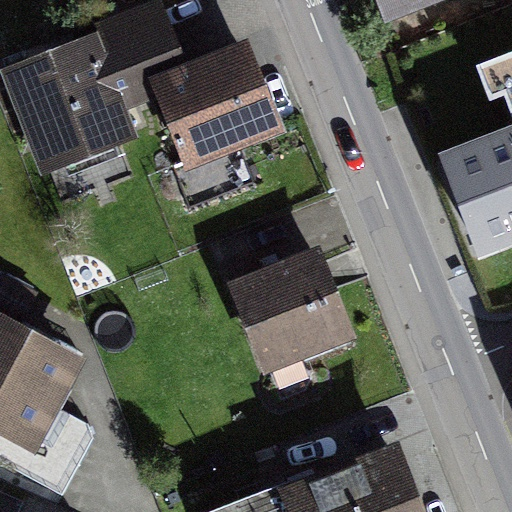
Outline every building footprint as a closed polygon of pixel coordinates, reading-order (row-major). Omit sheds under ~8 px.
[(98,29),(0,67),(42,174),(142,135),(132,111),(158,101),(184,168),(286,128),(249,34),(184,59),(161,0),(151,0),(95,22),(98,29)] [(477,0),(373,0),(388,38),(480,5),(477,0)] [(511,149),(462,169),(452,173),(492,273),(511,265),(511,149)] [(327,259),(232,295),(268,388),(363,351),(327,259)] [(92,349),(0,301),(0,418),(44,441),(92,349)] [(428,511),(394,429),(202,508),(203,511),(428,511)]
